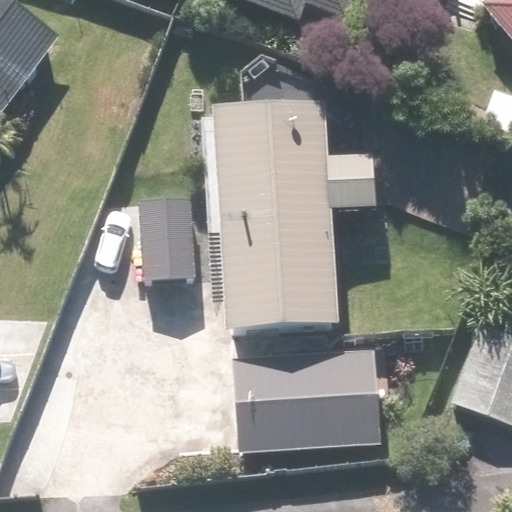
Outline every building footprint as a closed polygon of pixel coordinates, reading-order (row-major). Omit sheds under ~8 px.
[(191,0),(285,36),(294,13),(339,31),(350,0),(191,0)] [(511,0),(493,0),(471,21),(511,65),(511,0)] [(0,113),(47,50),(0,15),(0,113)] [(511,109),(481,100),(469,138),(511,152),(511,109)] [(315,350),(314,223),(360,223),(360,171),(314,171),(314,122),(202,122),(203,350),(315,350)] [(437,419),(511,444),(511,350),(466,334),(437,419)] [(367,367),(220,376),(225,461),(372,452),(367,367)]
